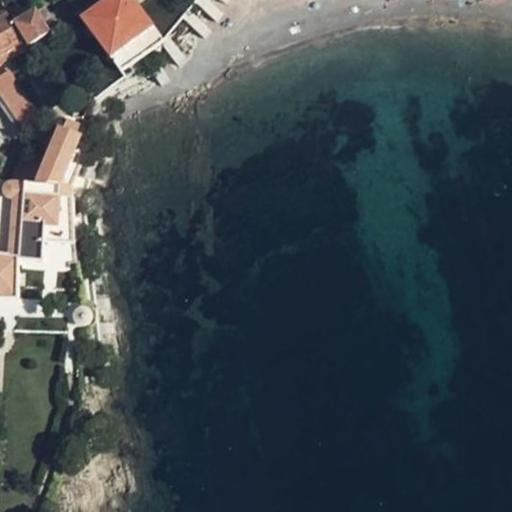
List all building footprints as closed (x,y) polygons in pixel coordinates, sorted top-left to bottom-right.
[(111,0),(82,22),(113,64),(158,30),(135,0),(111,0)] [(38,10),(20,21),(32,42),(50,30),(38,10)] [(0,68),(30,50),(9,17),(0,22),(0,68)] [(113,64),(122,77),(167,43),(158,30),(113,64)] [(0,104),(21,136),(30,130),(44,121),(50,116),(17,67),(0,78),(0,104)] [(47,228),(74,230),(77,188),(61,187),(82,140),(78,138),(84,125),(70,118),(64,131),(61,130),(59,135),(53,133),(44,150),(39,161),(25,155),(12,183),(0,182),(0,299),(17,300),(19,263),(44,265),(46,242),(47,228)] [(30,130),(44,150),(53,133),(44,121),(30,130)] [(46,242),(73,244),(74,230),(47,228),(46,242)]
